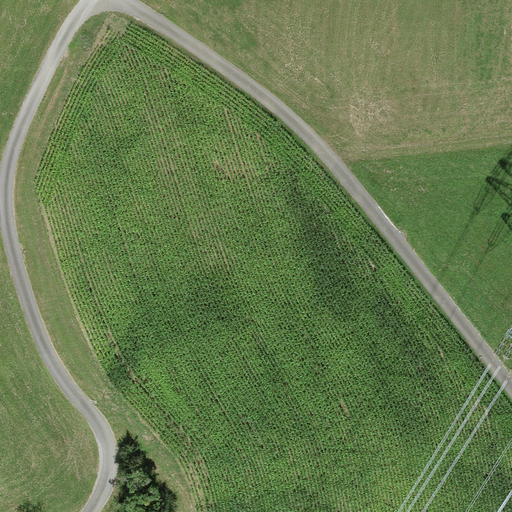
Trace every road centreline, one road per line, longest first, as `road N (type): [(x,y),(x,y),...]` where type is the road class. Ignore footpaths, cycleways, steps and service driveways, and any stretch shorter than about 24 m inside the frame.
road 1 (track): [(118,0),(277,112),(330,160),(511,396)]
road 2 (track): [(91,511),(107,454),(92,413),(53,371),(9,265),(1,186),(70,24),(92,0)]
road 3 (track): [(330,160),(511,145)]
